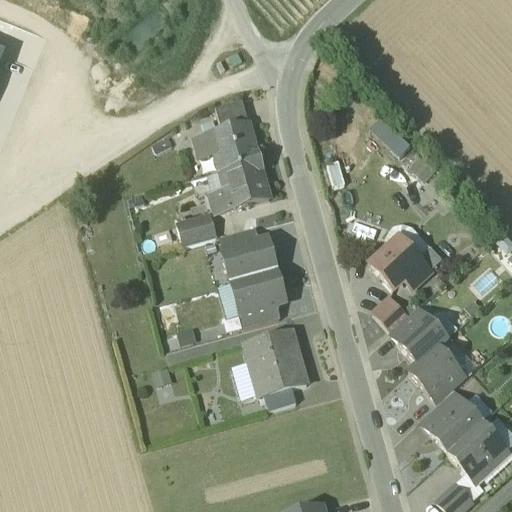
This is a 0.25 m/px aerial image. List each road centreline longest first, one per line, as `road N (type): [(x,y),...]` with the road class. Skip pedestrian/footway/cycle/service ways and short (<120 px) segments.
road 1 (residential): [(289,70),(291,150),(391,511)]
road 2 (track): [(289,70),(232,81),(0,230)]
